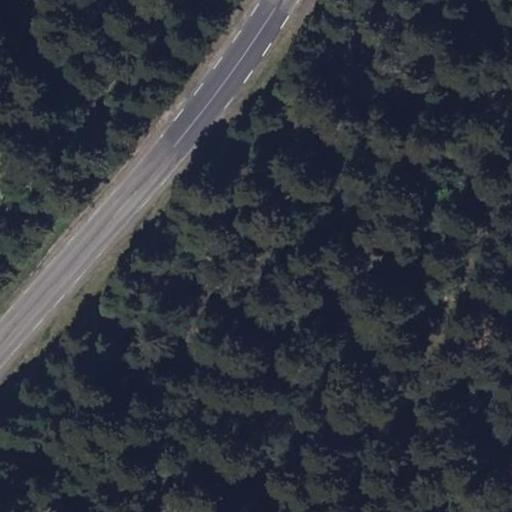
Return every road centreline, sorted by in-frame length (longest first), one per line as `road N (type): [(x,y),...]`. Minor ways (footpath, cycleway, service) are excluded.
road 1 (secondary): [(276,0),(144,182),(0,352)]
road 2 (track): [(146,0),(0,126)]
